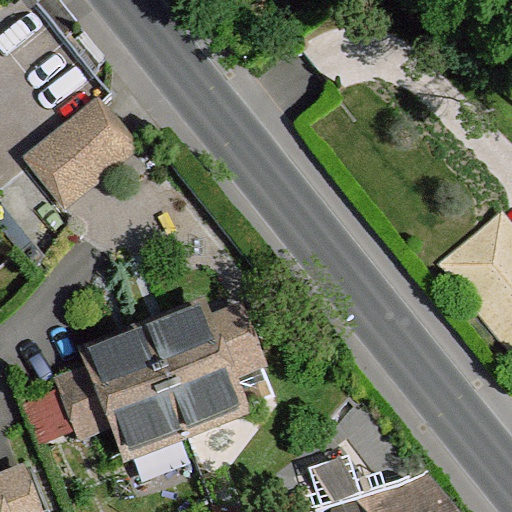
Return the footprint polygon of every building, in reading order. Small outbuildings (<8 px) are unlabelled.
[(103,110),(79,127),(113,169),(134,150),(103,110)] [(113,169),(79,127),(30,163),(64,206),(113,169)] [(511,228),(504,218),(443,265),(511,351),(511,228)] [(209,326),(231,382),(264,368),(242,313),(209,326)] [(147,338),(185,434),(243,411),(231,382),(209,326),(205,315),(147,338)] [(185,434),(147,338),(90,361),(94,372),(116,428),(128,457),(185,434)] [(116,428),(94,372),(61,385),(84,440),(116,428)] [(0,482),(0,511),(37,511),(22,473),(0,482)] [(456,511),(431,478),(357,502),(365,511),(456,511)]
